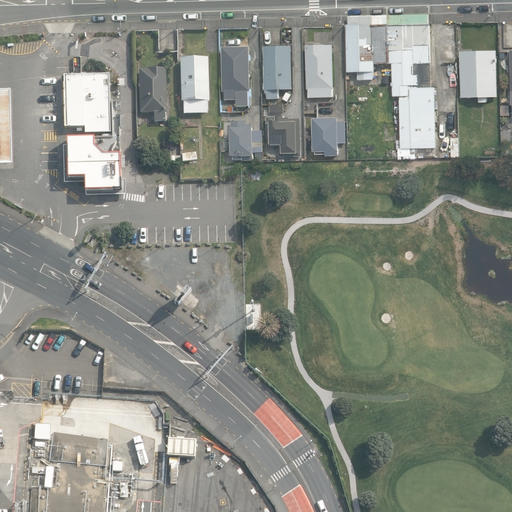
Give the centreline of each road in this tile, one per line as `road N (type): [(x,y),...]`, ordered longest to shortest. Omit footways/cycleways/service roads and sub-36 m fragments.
road 1 (unclassified): [(0,223),(118,289),(217,364),(290,441),(329,511)]
road 2 (unclassified): [(301,511),(257,443),(198,387),(102,317),(0,261)]
